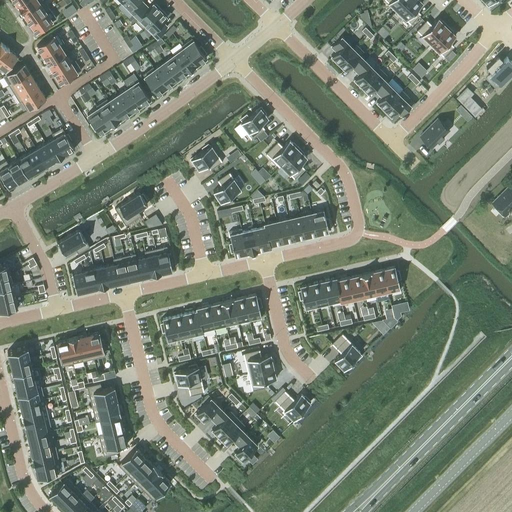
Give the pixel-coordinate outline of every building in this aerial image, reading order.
[(23,0),(16,5),(23,14),(42,0),(23,0)] [(43,0),(42,0),(23,14),(29,23),(46,11),(50,8),(43,0)] [(133,13),(144,3),(140,0),(123,0),(122,1),(133,13)] [(386,0),(397,10),(406,0),(386,0)] [(410,23),(420,14),(416,9),(422,2),(420,0),(406,0),(397,10),(410,23)] [(145,24),(161,8),(155,3),(153,2),(148,7),(144,3),(133,13),(138,17),(135,20),(142,28),(145,24)] [(46,11),(29,23),(36,32),(53,20),(56,18),(50,8),(46,11)] [(161,8),(145,24),(157,36),(167,25),(163,21),(167,16),(166,15),(166,14),(161,8)] [(430,43),(447,25),(442,20),(441,21),(437,17),(431,24),(426,19),(416,29),(430,43)] [(119,19),(114,22),(117,28),(123,24),(119,19)] [(449,42),(455,35),(452,31),(452,30),(447,25),(430,43),(444,56),(453,46),(449,42)] [(382,26),(377,31),(384,38),(389,32),(382,26)] [(54,34),(36,45),(42,54),(60,43),(60,44),(64,42),(57,32),(54,34)] [(335,50),(331,55),(332,56),(331,57),(337,63),(353,47),(353,46),(341,35),(331,45),(335,50)] [(183,46),(197,65),(207,57),(204,53),(206,52),(200,45),(198,46),(191,37),(181,45),(182,46),(183,46)] [(1,42),(0,43),(0,60),(9,48),(1,42)] [(398,42),(394,47),(399,52),(403,47),(398,42)] [(60,43),(42,54),(48,64),(66,53),(60,44),(60,43)] [(353,47),(337,63),(343,68),(343,67),(345,69),(350,64),(354,68),(364,58),(360,54),(363,51),(356,43),(353,46),(353,47)] [(173,53),(187,72),(197,65),(183,46),(182,46),(173,53)] [(9,48),(0,60),(0,67),(5,71),(17,55),(9,48)] [(452,50),(446,56),(449,60),(455,53),(452,50)] [(495,51),(483,63),(488,68),(487,69),(497,78),(499,77),(500,78),(506,72),(504,71),(511,63),(511,60),(503,52),(500,56),(495,51)] [(66,53),(48,64),(54,73),(71,62),(66,53)] [(163,61),(177,79),(187,72),(173,53),(163,61)] [(358,73),(354,77),(355,79),(354,80),(360,85),(376,70),(375,69),(364,58),(354,68),(358,73)] [(71,62),(54,73),(60,83),(77,72),(81,70),(75,60),(71,62)] [(153,68),(167,87),(177,79),(163,61),(154,67),(153,68)] [(8,84),(29,71),(24,62),(2,75),(8,84)] [(153,68),(154,67),(153,66),(142,74),(157,94),(167,87),(153,68)] [(376,70),(360,85),(365,91),(366,90),(368,92),(373,87),(377,91),(387,81),(383,77),(386,73),(379,66),(375,69),(376,70)] [(115,80),(109,70),(104,73),(107,77),(110,83),(115,80)] [(14,93),(35,79),(29,71),(8,84),(14,93)] [(21,101),(41,89),(35,79),(14,93),(19,102),(21,101)] [(128,86),(140,105),(150,98),(138,79),(128,86)] [(381,96),(376,100),(378,102),(377,103),(383,108),(399,93),(398,92),(387,81),(377,91),(381,96)] [(117,93),(130,112),(140,105),(128,86),(117,93)] [(41,89),(21,101),(27,109),(46,97),(41,89)] [(399,93),(383,108),(388,114),(389,113),(391,115),(396,110),(400,115),(410,104),(406,100),(409,96),(402,89),(398,92),(399,93)] [(107,100),(120,119),(130,112),(117,93),(107,100)] [(97,106),(110,125),(120,119),(107,100),(106,98),(96,105),(97,106)] [(99,132),(110,125),(97,106),(87,113),(93,121),(90,123),(95,130),(97,128),(99,132)] [(242,120),(239,122),(239,123),(251,138),(264,128),(260,123),(268,117),(267,116),(267,117),(264,113),(265,112),(260,106),(248,116),(246,114),(240,118),(242,120)] [(438,117),(420,135),(431,146),(437,140),(438,141),(444,136),(443,135),(449,129),(438,117)] [(55,136),(65,154),(75,148),(70,141),(72,140),(68,133),(66,134),(62,127),(51,133),(54,137),(55,136)] [(56,159),(65,154),(55,136),(54,137),(45,142),(56,159)] [(277,141),(265,152),(266,153),(279,166),(281,165),(299,147),(293,142),(292,142),(289,139),(282,145),(278,141),(277,141)] [(46,165),(56,159),(45,142),(36,147),(46,165)] [(210,169),(222,161),(222,160),(221,160),(211,145),(211,144),(210,145),(208,143),(202,147),(203,149),(190,158),(195,165),(196,164),(198,168),(206,163),(210,168),(210,169)] [(37,170),(46,165),(36,147),(26,153),(37,170)] [(299,147),(281,165),(294,177),(294,178),(304,168),(304,167),(300,163),(307,156),(306,156),(303,153),(303,152),(299,147)] [(27,176),(37,170),(26,153),(17,158),(27,176)] [(18,181),(27,176),(17,158),(8,164),(7,164),(18,181)] [(7,164),(8,164),(6,159),(0,162),(0,176),(2,181),(4,180),(8,187),(18,181),(7,164)] [(229,172),(229,171),(217,179),(217,180),(218,179),(221,185),(213,190),(213,191),(214,191),(216,194),(215,195),(220,202),(233,193),(234,195),(240,191),(239,189),(240,188),(240,187),(229,172)] [(505,214),(511,207),(511,184),(511,183),(493,201),(505,214)] [(118,205),(114,207),(125,225),(141,215),(137,209),(147,203),(145,201),(147,200),(143,193),(141,194),(139,191),(139,192),(119,204),(118,205)] [(323,209),(312,211),(317,233),(328,231),(329,231),(327,226),(330,225),(328,217),(325,218),(323,208),(323,209)] [(311,209),(298,212),(299,214),(304,236),(317,233),(312,211),(311,209)] [(299,214),(288,217),(293,239),(304,236),(299,214)] [(288,217),(276,220),(281,241),(293,239),(288,217)] [(265,222),(264,223),(264,225),(265,225),(270,244),(281,241),(276,220),(265,222)] [(264,225),(254,227),(259,249),(271,246),(270,244),(265,225),(264,225)] [(254,227),(242,230),(247,252),(259,249),(254,227)] [(58,240),(57,241),(59,243),(57,244),(61,251),(63,250),(65,253),(65,252),(74,247),(78,253),(89,246),(79,228),(78,228),(79,229),(58,240)] [(242,228),(229,231),(231,242),(229,243),(231,251),(233,250),(234,255),(235,255),(247,252),(242,230),(242,228)] [(166,245),(155,248),(161,272),(171,270),(172,270),(170,261),(172,261),(170,253),(168,253),(166,245)] [(155,248),(144,250),(145,255),(150,275),(161,272),(155,248)] [(135,253),(124,255),(129,279),(129,280),(140,277),(136,257),(135,253)] [(124,255),(113,258),(114,262),(118,282),(129,279),(124,255)] [(145,255),(136,257),(140,277),(150,275),(145,255)] [(7,262),(0,263),(0,274),(9,272),(7,262)] [(114,262),(104,265),(109,284),(118,282),(114,262)] [(104,265),(93,267),(97,287),(109,284),(104,265)] [(394,265),(382,268),(388,292),(400,289),(397,278),(400,277),(398,269),(396,270),(394,265)] [(93,267),(82,270),(87,289),(97,287),(93,267)] [(382,268),(370,271),(376,295),(388,292),(382,268)] [(72,272),(76,292),(77,292),(87,289),(82,270),(72,272)] [(370,271),(358,274),(364,295),(364,298),(376,295),(370,271)] [(9,272),(0,274),(0,285),(12,283),(9,272)] [(358,274),(347,276),(352,298),(364,295),(358,274)] [(336,279),(335,279),(340,299),(340,301),(352,298),(347,276),(336,279)] [(334,277),(323,279),(328,301),(340,299),(335,279),(336,279),(336,277),(334,277)] [(323,279),(312,282),(317,304),(328,301),(323,279)] [(300,289),(298,290),(300,298),(302,298),(305,307),(317,304),(312,282),(300,285),(299,285),(300,289)] [(12,283),(0,285),(0,297),(15,294),(12,284),(12,283)] [(255,293),(243,296),(248,317),(249,320),(261,317),(259,305),(261,305),(259,297),(257,297),(256,293),(255,293)] [(15,294),(0,297),(0,309),(17,305),(17,304),(15,294)] [(243,296),(232,298),(237,320),(248,317),(243,296)] [(232,298),(221,301),(226,323),(237,320),(232,298)] [(221,301),(208,304),(214,328),(226,325),(226,323),(221,301)] [(208,304),(196,307),(197,309),(202,331),(214,328),(208,304)] [(197,309),(186,312),(191,333),(202,331),(197,309)] [(186,312),(174,314),(180,336),(191,333),(186,312)] [(163,322),(160,322),(162,331),(165,330),(167,341),(180,338),(180,336),(174,314),(162,317),(163,322)] [(98,331),(88,333),(94,358),(105,355),(103,347),(105,347),(103,339),(101,339),(99,331),(98,331)] [(342,333),(341,332),(331,342),(332,343),(341,352),(334,359),(335,359),(338,362),(337,363),(343,369),(354,357),(356,359),(361,354),(359,352),(360,351),(342,333)] [(78,336),(77,336),(83,360),(94,358),(88,333),(78,336)] [(77,336),(67,338),(73,363),(83,360),(77,336)] [(56,341),(61,365),(73,363),(67,338),(66,338),(56,341)] [(27,345),(7,350),(7,351),(10,361),(29,356),(27,346),(27,345)] [(259,348),(243,352),(243,353),(247,371),(274,365),(272,357),(271,358),(270,353),(260,355),(259,349),(259,348)] [(29,356),(10,361),(12,372),(32,367),(29,356)] [(190,394),(204,391),(204,390),(203,390),(198,366),(198,365),(196,365),(196,363),(189,365),(189,367),(173,371),(175,379),(176,378),(178,383),(177,383),(187,381),(190,394)] [(274,365),(247,371),(252,389),(251,389),(252,389),(268,386),(268,385),(266,379),(276,377),(276,376),(275,376),(274,372),(275,372),(274,365)] [(32,367),(12,372),(15,382),(34,377),(32,367)] [(34,377),(15,382),(17,393),(41,387),(39,376),(34,377)] [(100,382),(87,385),(92,406),(117,400),(114,386),(101,389),(100,382)] [(41,387),(17,393),(20,403),(44,397),(41,387)] [(284,389),(274,399),(274,400),(275,400),(292,417),(293,418),(294,417),(295,419),(301,413),(299,412),(310,400),(305,395),(304,396),(301,392),(300,392),(293,399),(284,390),(285,390),(284,389)] [(44,397),(20,403),(22,413),(46,408),(44,397)] [(210,397),(195,412),(201,419),(201,418),(203,419),(208,415),(212,419),(222,409),(210,397)] [(117,400),(92,406),(95,421),(100,420),(121,415),(117,400)] [(22,413),(25,425),(49,419),(46,408),(22,413)] [(216,423),(212,428),(213,430),(212,430),(218,436),(237,417),(230,410),(227,413),(222,409),(212,419),(216,423)] [(121,415),(100,420),(103,433),(124,428),(121,415)] [(237,417),(218,436),(223,442),(224,441),(226,442),(231,438),(235,442),(245,432),(241,428),(244,424),(237,417)] [(49,419),(25,425),(27,435),(51,429),(49,419)] [(103,433),(98,434),(103,455),(116,452),(115,446),(127,443),(127,442),(124,428),(103,433)] [(51,429),(27,435),(30,445),(54,440),(51,429)] [(239,446),(234,451),(236,453),(235,453),(241,460),(257,444),(245,432),(235,442),(239,446)] [(31,450),(29,451),(30,456),(32,456),(56,450),(54,440),(30,445),(31,450)] [(136,446),(118,464),(126,472),(144,455),(136,447),(136,446)] [(56,450),(32,456),(34,467),(59,461),(56,450)] [(144,455),(126,472),(135,481),(152,464),(144,455)] [(59,461),(34,467),(35,467),(37,477),(37,478),(61,472),(59,461)] [(152,464),(135,481),(135,482),(144,490),(162,473),(153,463),(152,464)] [(162,473),(144,490),(145,491),(153,499),(170,481),(162,473)] [(66,476),(48,494),(56,502),(74,484),(66,476)] [(109,479),(106,482),(111,487),(114,484),(109,479)] [(100,481),(96,485),(100,489),(102,488),(105,485),(100,481)] [(74,484),(56,502),(64,509),(82,492),(74,484)] [(114,484),(111,487),(116,492),(119,489),(114,484)] [(64,509),(66,511),(76,511),(89,500),(82,492),(64,509)] [(89,500),(76,511),(92,511),(97,507),(89,500)]
